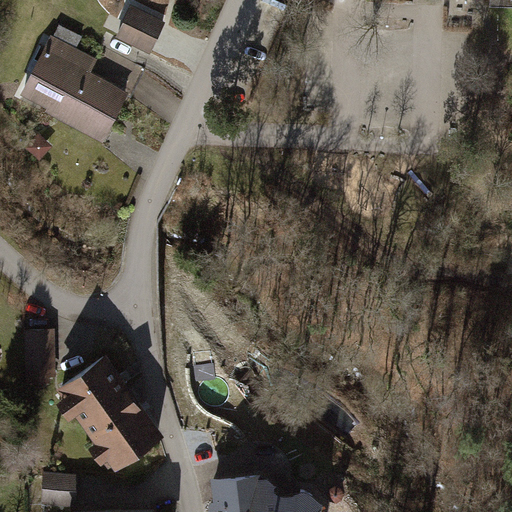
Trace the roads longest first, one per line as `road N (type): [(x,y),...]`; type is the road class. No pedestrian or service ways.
road 1 (residential): [(242,0),(150,204),(140,259),(143,314)]
road 2 (residential): [(143,314),(192,511)]
road 3 (residential): [(0,253),(35,286),(77,307),(143,314)]
